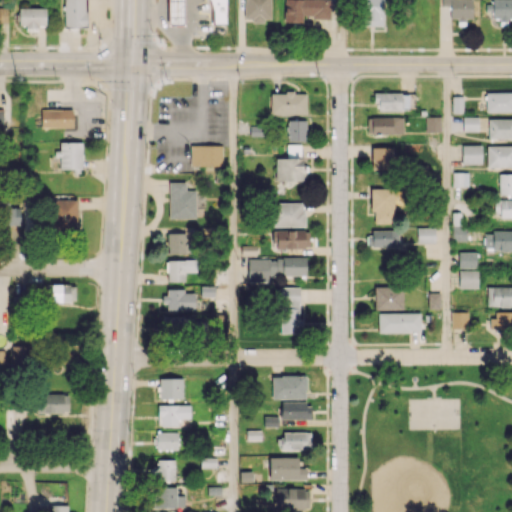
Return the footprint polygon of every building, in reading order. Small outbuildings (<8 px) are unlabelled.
[(84,27),(83,0),(63,0),(64,27),(84,27)] [(167,0),(168,25),(183,25),(182,0),(167,0)] [(225,0),(206,0),(207,23),(226,23),(225,0)] [(270,0),(243,0),(244,21),(270,21),(270,0)] [(283,0),(283,22),(302,22),(302,17),(329,18),(329,0),(283,0)] [(361,0),(363,25),(383,25),(382,0),(361,0)] [(471,0),(441,0),(441,6),(449,6),(449,18),(457,18),(457,25),(465,25),(465,18),(471,18),(471,0)] [(511,18),(511,0),(491,0),(491,18),(511,18)] [(45,7),(18,8),(19,25),(26,25),(26,31),(37,31),(37,25),(45,25),(45,7)] [(485,112),(511,111),(511,91),(485,92),(485,112)] [(270,92),(270,113),(305,114),(306,93),(270,92)] [(375,110),(408,109),(408,92),(375,93),(375,110)] [(452,113),(462,112),(462,96),(451,96),(452,113)] [(73,127),(73,109),(53,109),(53,126),(73,127)] [(403,116),(367,117),(367,134),(403,133),(403,116)] [(425,132),(440,131),(440,116),(425,116),(425,132)] [(477,131),(477,116),(463,116),(463,131),(477,131)] [(487,139),(511,138),(511,118),(488,118),(487,139)] [(306,119),(286,120),(287,141),(306,140),(306,119)] [(81,141),(59,142),(60,150),(58,150),(58,169),(82,168),(81,141)] [(481,164),(481,145),(462,144),(461,163),(481,164)] [(190,165),(222,166),(222,145),(190,145),(190,165)] [(487,167),(511,166),(511,145),(486,146),(487,167)] [(371,169),(392,169),(392,147),(370,147),(371,169)] [(452,186),(467,186),(467,172),(452,172),(452,186)] [(498,194),(511,194),(511,172),(498,173),(498,194)] [(196,190),(185,190),(185,182),(169,181),(168,218),(195,219),(196,190)] [(372,223),(394,222),(393,188),(371,189),(372,223)] [(76,199),(51,199),(52,230),(77,229),(76,199)] [(511,216),(511,199),(494,199),(494,217),(511,216)] [(303,226),(303,202),(272,202),(272,226),(303,226)] [(4,207),(4,227),(19,227),(19,207),(4,207)] [(452,241),(466,241),(466,226),(451,226),(452,241)] [(417,243),(435,243),(435,227),(416,227),(417,243)] [(273,230),(273,249),(309,248),(308,229),(273,230)] [(398,230),(369,229),(368,247),(398,248),(398,230)] [(511,230),(491,230),(491,233),(484,233),(484,249),(511,249),(511,230)] [(167,254),(186,253),(185,232),(167,233),(167,254)] [(475,268),(475,251),(458,251),(458,268),(475,268)] [(247,258),(247,277),(306,277),(306,257),(247,258)] [(196,272),(196,259),(166,260),(166,281),(185,281),(185,272),(196,272)] [(458,287),(477,287),(477,270),(458,269),(458,287)] [(74,302),(75,284),(44,284),(43,301),(74,302)] [(402,309),(402,285),(374,285),(374,309),(402,309)] [(299,286),(280,286),(280,333),(299,333),(299,286)] [(511,286),(486,286),(486,306),(511,305),(511,286)] [(165,310),(195,309),(195,292),(184,292),(184,288),(165,288),(165,310)] [(487,317),(487,328),(511,327),(511,310),(495,311),(495,317),(487,317)] [(377,332),(419,332),(420,313),(378,312),(377,332)] [(163,335),(185,335),(184,315),(163,316),(163,335)] [(25,345),(13,346),(14,361),(26,360),(25,345)] [(271,399),(306,398),(306,375),(271,375),(271,399)] [(182,378),(158,378),(158,398),(182,398),(182,378)] [(37,412),(68,412),(68,394),(37,393),(37,412)] [(310,418),(310,402),(280,402),(280,419),(310,418)] [(189,405),(157,404),(157,426),(181,426),(181,419),(189,419),(189,405)] [(7,431),(22,431),(22,416),(22,410),(7,409),(7,431)] [(178,449),(177,431),(155,432),(156,449),(178,449)] [(310,431),(281,432),(281,450),(311,449),(310,431)] [(269,479),(306,479),(305,467),(297,468),(297,456),(268,457),(269,479)] [(216,467),(215,457),(200,457),(200,468),(216,467)] [(174,459),(154,459),(154,480),(174,480),(174,459)] [(152,507),(184,507),(184,495),(176,495),(176,487),(153,486),(152,507)] [(308,488),(275,489),(276,509),(308,508),(308,488)]
